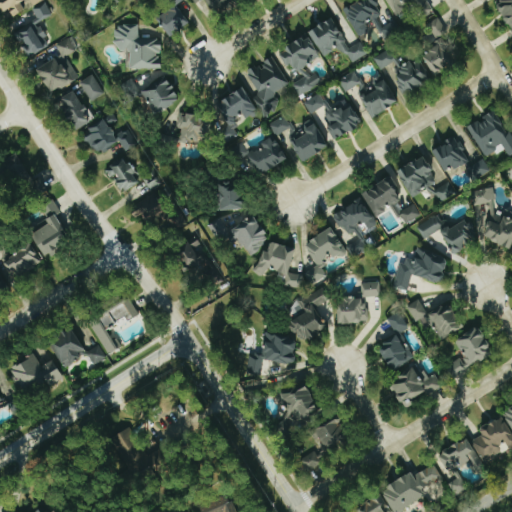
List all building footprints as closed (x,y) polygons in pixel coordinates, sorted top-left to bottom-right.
[(362,0),(345,11),(360,37),(371,31),(367,25),(385,14),(376,0),(362,0)] [(511,0),(499,0),(498,1),(511,28),(511,0)] [(54,16),(46,2),(33,8),(39,19),(15,31),(29,58),(52,46),(40,23),(54,16)] [(189,27),(179,7),(159,16),(169,37),(189,27)] [(310,31),(324,57),(339,48),(344,56),(349,53),(354,63),(369,54),(361,41),(350,47),(334,18),(310,31)] [(426,24),(432,40),(447,35),(441,18),(426,24)] [(397,20),(380,28),(386,41),(403,33),(397,20)] [(161,69),(161,53),(162,53),(161,38),(140,39),(139,25),(116,26),(117,50),(131,50),(131,69),(161,69)] [(310,36),(280,51),(288,67),(294,64),(297,70),(321,58),(310,36)] [(78,52),(73,38),(57,43),(62,57),(78,52)] [(424,53),(435,75),(456,65),(445,43),(424,53)] [(382,70),(398,61),(391,49),(375,58),(382,70)] [(290,84),(275,57),(262,64),(248,72),(260,94),(254,98),(264,116),(282,106),(275,92),(290,84)] [(80,80),(71,61),(61,66),(58,59),(39,67),(51,93),(80,80)] [(429,87),(423,60),(399,65),(405,92),(429,87)] [(347,92),(362,84),(356,71),(340,79),(347,92)] [(300,96),(323,84),(317,73),(308,78),(307,77),(294,83),(300,96)] [(106,95),(96,75),(82,81),(92,102),(106,95)] [(154,114),(181,102),(169,76),(143,88),(154,114)] [(374,118),(400,102),(386,79),(376,86),(378,89),(362,99),(374,118)] [(217,104),(223,115),(215,119),(227,141),(240,133),(232,119),(244,112),(248,118),(259,112),(246,88),(217,104)] [(78,131),(95,120),(76,90),(59,101),(78,131)] [(305,103),(311,114),(324,107),(333,125),(329,128),(335,140),(364,125),(354,106),(345,111),(344,108),(333,114),(322,93),(305,103)] [(486,158),(505,148),(510,156),(511,155),(511,136),(497,109),(483,117),(484,119),(469,127),(486,158)] [(179,128),(182,128),(181,140),(209,141),(210,116),(179,114),(179,128)] [(270,125),(277,136),(292,128),(285,116),(270,125)] [(293,142),(303,162),(329,149),(314,119),(304,124),(309,134),(293,142)] [(94,136),(89,138),(96,154),(119,145),(109,121),(91,128),(94,136)] [(117,138),(129,150),(137,143),(125,130),(117,138)] [(289,160),(275,137),(249,152),(243,143),(231,150),(245,173),(258,166),(263,175),(289,160)] [(455,147),(451,141),(434,151),(447,173),(470,160),(460,144),(455,147)] [(412,196),(437,184),(432,173),(434,172),(427,157),(400,170),(412,196)] [(106,169),(111,178),(115,176),(123,192),(141,182),(128,158),(106,169)] [(467,168),(475,182),(492,171),(483,158),(467,168)] [(0,180),(1,185),(24,178),(19,162),(0,167),(0,180)] [(375,215),(404,199),(392,178),(364,193),(375,215)] [(217,210),(242,210),(242,182),(217,182),(217,210)] [(457,195),(450,182),(436,190),(442,202),(457,195)] [(158,217),(167,233),(187,222),(182,212),(171,218),(157,194),(131,208),(136,219),(143,215),(147,223),(158,217)] [(378,225),(364,199),(335,214),(348,237),(356,233),(360,240),(348,246),(354,258),(370,250),(357,227),(365,223),(369,230),(378,225)] [(46,258),(72,245),(57,215),(62,213),(55,200),(42,207),(51,225),(33,233),(46,258)] [(401,213),(408,224),(422,215),(415,204),(401,213)] [(250,255),(272,242),(256,215),(234,229),(250,255)] [(446,227),(441,215),(418,226),(424,238),(446,227)] [(444,232),(456,253),(480,240),(468,218),(444,232)] [(319,265),(304,274),(311,286),(327,277),(320,264),(334,256),(336,259),(348,252),(334,228),(306,244),(319,265)] [(202,245),(199,239),(181,248),(201,290),(223,280),(210,252),(199,257),(195,248),(202,245)] [(290,271),(297,250),(273,242),(269,252),(264,250),(257,273),(265,275),(266,270),(279,274),(276,281),(300,289),(304,276),(290,271)] [(44,260),(31,243),(7,260),(19,278),(44,260)] [(413,274),(444,283),(450,260),(417,251),(415,260),(404,257),(395,287),(409,291),(413,274)] [(0,291),(8,289),(0,268),(0,291)] [(362,283),(363,297),(382,296),(381,282),(362,283)] [(332,330),(326,311),(322,312),(320,305),(328,302),(325,290),(290,302),(296,321),(291,323),(298,342),(332,330)] [(340,324),(368,323),(367,297),(339,299),(340,324)] [(128,322),(140,315),(130,298),(100,315),(108,329),(126,319),(128,322)] [(417,322),(429,315),(420,299),(408,307),(417,322)] [(464,329),(452,303),(430,314),(442,339),(464,329)] [(389,319),(397,333),(409,327),(401,312),(389,319)] [(111,355),(120,349),(104,325),(96,330),(111,355)] [(62,340),(53,345),(64,366),(88,354),(74,328),(60,335),(62,340)] [(446,368),(453,379),(495,353),(479,328),(457,341),(467,358),(463,361),(461,359),(446,368)] [(265,360),(271,360),(282,364),(297,363),(297,351),(300,340),(272,331),(268,331),(265,342),(265,348),(262,356),(250,356),(246,368),(247,376),(261,375),(265,360)] [(414,360),(400,335),(379,347),(393,371),(414,360)] [(89,351),(94,364),(107,359),(102,346),(89,351)] [(55,360),(43,367),(36,355),(10,369),(26,397),(64,377),(55,360)] [(442,385),(436,374),(430,378),(426,370),(419,374),(415,368),(391,381),(405,405),(442,385)] [(321,412),(307,383),(282,395),(291,413),(286,416),(290,426),(321,412)] [(321,429),(322,444),(345,442),(344,418),(332,418),(332,428),(321,429)] [(485,436),(474,440),(482,461),(511,449),(511,430),(507,418),(481,428),(485,436)] [(114,438),(135,475),(160,462),(154,452),(147,456),(132,428),(114,438)] [(439,455),(449,473),(471,462),(476,472),(484,467),(469,439),(439,455)] [(442,478),(436,465),(414,476),(413,474),(383,490),(394,511),(400,511),(428,497),(423,488),(442,478)] [(468,489),(461,477),(449,484),(457,496),(468,489)] [(385,511),(380,500),(354,511),(385,511)]
